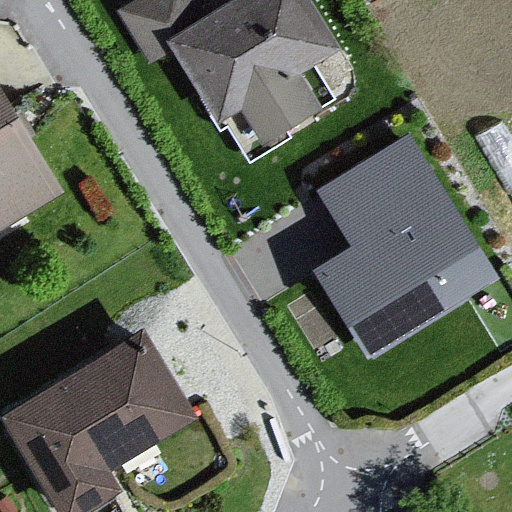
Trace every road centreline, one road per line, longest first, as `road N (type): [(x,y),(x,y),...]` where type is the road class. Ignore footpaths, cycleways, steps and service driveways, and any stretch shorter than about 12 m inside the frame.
road 1 (residential): [(349,489),(45,0)]
road 2 (residential): [(511,391),(349,489)]
